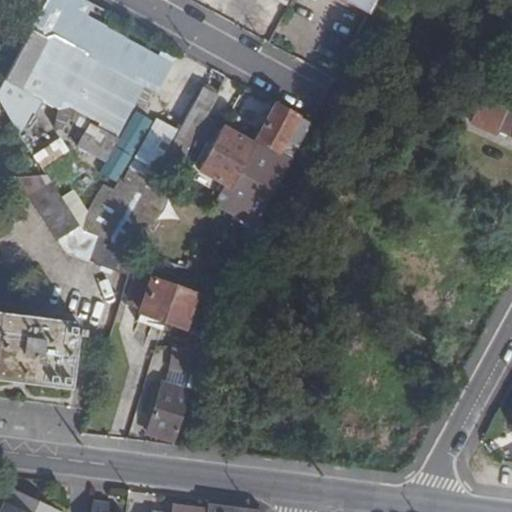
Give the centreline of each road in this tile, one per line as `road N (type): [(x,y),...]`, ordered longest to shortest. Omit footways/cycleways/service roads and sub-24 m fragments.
road 1 (tertiary): [(0,454),(297,492)]
road 2 (residential): [(412,507),(511,333)]
road 3 (residential): [(136,0),(294,83)]
